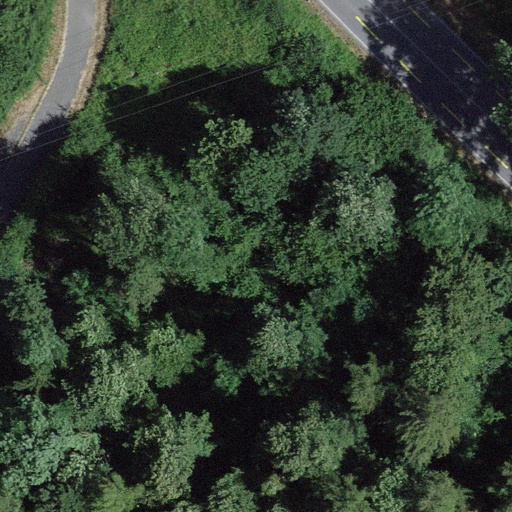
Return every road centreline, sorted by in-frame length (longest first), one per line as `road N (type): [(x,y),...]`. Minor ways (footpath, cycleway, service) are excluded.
road 1 (track): [(77,0),(66,89),(0,204)]
road 2 (secondary): [(511,133),(375,0)]
